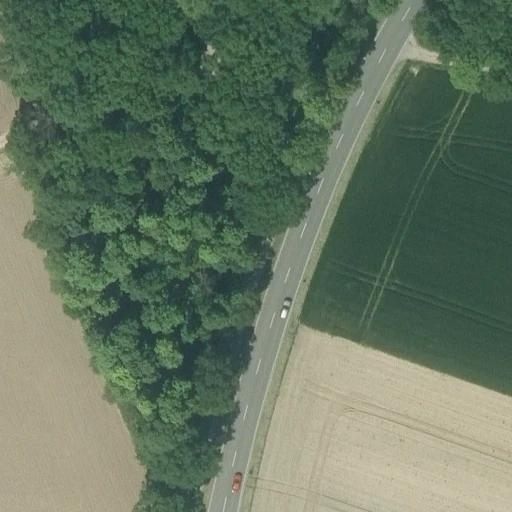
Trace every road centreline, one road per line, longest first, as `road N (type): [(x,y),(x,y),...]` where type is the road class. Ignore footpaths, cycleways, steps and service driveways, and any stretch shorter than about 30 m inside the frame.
road 1 (primary): [(222,511),(296,246),(355,104),(413,0)]
road 2 (track): [(0,141),(217,61)]
road 3 (track): [(217,61),(281,150),(323,174)]
road 4 (track): [(389,40),(416,54),(511,71)]
